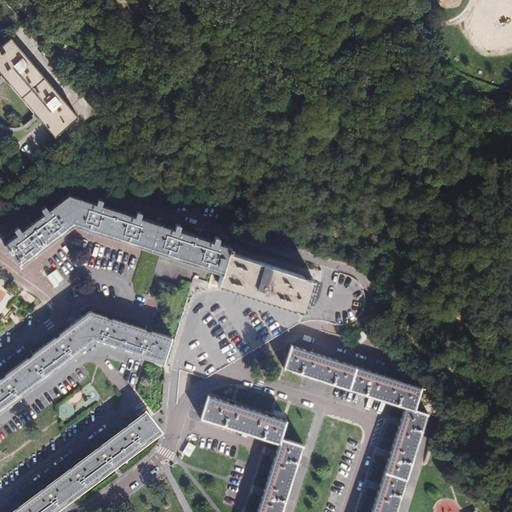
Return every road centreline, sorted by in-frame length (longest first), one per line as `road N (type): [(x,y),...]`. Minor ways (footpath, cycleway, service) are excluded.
road 1 (track): [(17,0),(61,44),(147,70),(270,65),(432,23),(458,24)]
road 2 (residential): [(0,501),(126,407),(86,355)]
road 3 (residential): [(0,357),(48,323),(51,311),(0,267)]
road 4 (track): [(141,0),(124,11),(22,5)]
